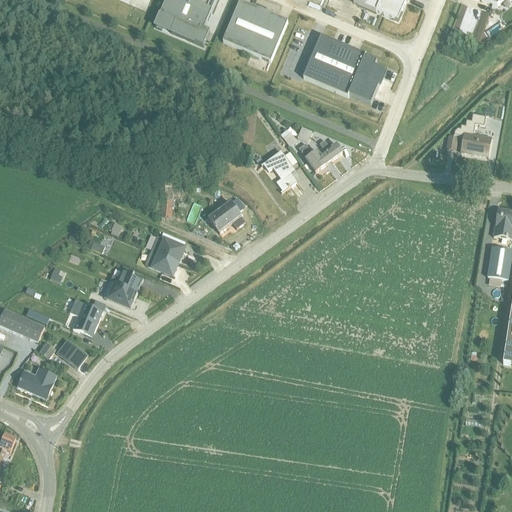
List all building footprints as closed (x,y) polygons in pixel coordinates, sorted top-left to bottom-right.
[(160,16),(154,29),(194,46),(195,45),(204,48),(210,33),(205,31),(218,0),(168,0),(161,16),(160,16)] [(344,0),(382,15),(398,22),(407,0),(344,0)] [(241,4),(223,44),(271,64),(288,24),(241,4)] [(295,37),(290,45),(294,48),(299,39),(295,37)] [(379,88),(385,74),(386,73),(375,68),(377,64),(366,59),(366,57),(322,38),(304,80),(349,99),(349,98),(371,107),(379,88)] [(388,54),(390,48),(378,45),(376,50),(388,54)] [(385,74),(379,88),(381,90),(388,75),(385,74)] [(455,133),(454,137),(464,139),(461,154),(489,159),(492,141),(474,137),(476,127),(484,129),(486,118),(473,116),(472,123),(467,122),(466,128),(461,127),(461,131),(458,130),(455,133)] [(300,134),(310,139),(313,133),(302,129),(300,134)] [(288,132),(281,137),(290,148),(297,142),(291,133),(290,134),(288,132)] [(310,139),(300,134),(298,140),(308,144),(310,139)] [(449,138),(446,152),(456,154),(459,140),(449,138)] [(325,154),(332,163),(343,155),(337,146),(333,149),(330,145),(328,146),(325,142),(320,146),(325,154)] [(327,166),(321,156),(318,152),(313,155),(306,146),(299,151),(316,175),(327,166)] [(282,154),(262,168),(262,169),(264,167),(269,174),(273,171),(282,182),(277,186),(283,194),(281,195),(282,196),(297,184),(291,176),(295,173),(292,168),(298,164),(290,154),(285,158),(282,154)] [(321,156),(327,166),(332,163),(325,154),(321,156)] [(166,184),(164,196),(168,196),(168,200),(173,201),(173,195),(181,196),(182,186),(166,184)] [(237,200),(208,221),(220,236),(233,225),(237,231),(246,225),(239,215),(245,210),(237,200)] [(162,202),(161,220),(171,221),(172,203),(162,202)] [(511,213),(498,211),(494,239),(511,241),(511,213)] [(111,224),(109,231),(112,232),(111,233),(112,233),(111,236),(117,239),(119,236),(120,236),(123,229),(111,224)] [(151,253),(179,265),(183,256),(182,255),(184,250),(158,239),(151,253)] [(175,239),(173,243),(184,248),(186,244),(175,239)] [(90,241),(86,249),(102,256),(105,248),(90,241)] [(511,251),(493,249),(488,280),(508,283),(511,261),(511,251)] [(179,265),(151,253),(145,267),(173,279),(179,265)] [(71,256),(69,262),(77,265),(80,260),(71,256)] [(55,270),(51,280),(60,284),(62,278),(59,277),(61,272),(55,270)] [(110,284),(138,296),(138,295),(137,295),(138,291),(140,292),(140,291),(144,281),(122,272),(118,280),(113,277),(110,284)] [(138,296),(110,284),(104,299),(131,311),(138,296)] [(89,323),(98,327),(103,314),(94,310),(89,323)] [(511,310),(503,365),(511,366),(511,310)] [(5,313),(0,323),(0,328),(38,345),(45,330),(5,313)] [(98,327),(89,323),(83,336),(92,339),(98,327)] [(67,343),(57,356),(78,371),(87,358),(67,343)] [(46,345),(39,354),(49,362),(56,352),(46,345)] [(25,373),(18,389),(47,402),(57,379),(39,371),(36,378),(25,373)] [(467,371),(465,383),(472,384),(474,373),(467,371)] [(0,467),(4,457),(8,459),(16,442),(4,437),(0,445),(0,467)]
